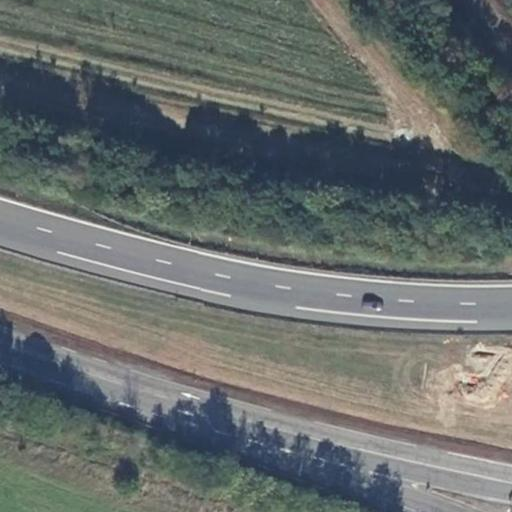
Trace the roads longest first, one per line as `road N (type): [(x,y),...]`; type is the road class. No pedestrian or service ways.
road 1 (trunk): [(0,214),(298,288),(511,301)]
road 2 (secondary): [(160,395),(511,483)]
road 3 (unclassified): [(160,395),(446,511)]
road 4 (secondary): [(0,341),(160,395)]
